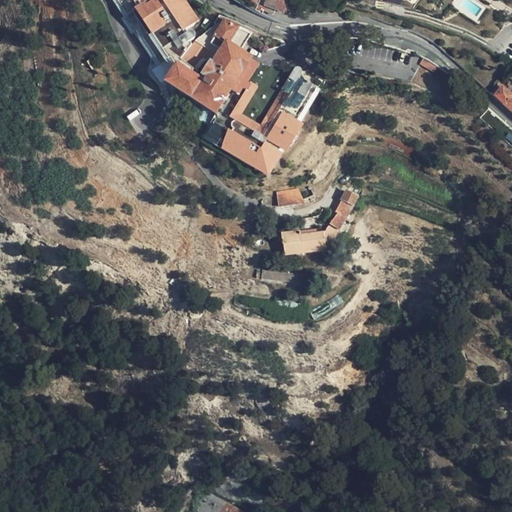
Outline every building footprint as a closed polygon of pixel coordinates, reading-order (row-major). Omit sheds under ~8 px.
[(111,0),(106,0),(147,56),(147,57),(148,59),(149,60),(149,62),(148,63),(148,65),(148,66),(147,68),(147,70),(147,73),(148,75),(148,76),(149,78),(150,79),(151,80),(152,82),(156,86),(157,87),(158,88),(160,91),(163,95),(164,98),(165,101),(166,104),(167,107),(167,109),(172,107),(181,91),(169,84),(176,71),(169,61),(159,68),(141,42),(133,17),(135,16),(133,12),(124,18),(111,0)] [(111,0),(124,18),(133,12),(135,16),(133,17),(141,42),(159,68),(169,61),(176,71),(178,67),(193,45),(186,34),(197,26),(178,0),(111,0)] [(276,8),(278,0),(264,0),(263,3),(276,8)] [(288,0),(278,0),(276,8),(284,11),(286,6),(288,0)] [(213,25),(194,44),(211,54),(219,59),(205,83),(195,78),(178,67),(176,71),(169,84),(181,91),(218,114),(232,90),(238,93),(241,87),(245,89),(248,83),(245,81),(256,62),(235,49),(228,45),(235,33),(239,27),(222,20),(213,25)] [(242,36),(235,33),(228,45),(235,49),(238,44),(240,40),(242,36)] [(211,54),(194,44),(193,45),(178,67),(195,78),(211,54)] [(304,81),(300,74),(301,74),(301,73),(302,72),(302,70),(302,68),(301,66),(300,66),(299,65),(296,65),(294,66),(293,67),(293,69),(281,87),(293,94),(267,137),(240,121),(238,120),(237,120),(234,122),(233,124),(233,126),(234,128),(236,130),(225,147),(251,163),(266,172),(317,88),(304,81)] [(431,86),(434,81),(425,74),(421,80),(431,86)] [(501,90),(505,93),(509,88),(503,83),(499,87),(501,90)] [(320,90),(317,88),(266,172),(269,173),(320,90)] [(501,90),(495,97),(511,112),(511,93),(510,97),(505,93),(501,90)] [(237,120),(238,120),(221,115),(206,140),(249,166),(251,163),(225,147),(236,130),(234,128),(233,126),(233,124),(234,122),(237,120)] [(299,191),(298,188),(276,191),(278,205),(304,202),(303,200),(299,191)] [(337,214),(329,225),(338,230),(347,219),(356,197),(345,191),(334,212),(337,214)] [(322,234),(325,245),(338,230),(329,225),(322,234)] [(299,240),(316,236),(314,230),(298,235),(299,240)] [(327,251),(325,245),(322,234),(316,236),(299,240),(298,235),(283,239),(285,248),(282,249),(282,252),(284,252),(286,259),(302,255),(303,258),(327,251)] [(302,255),(286,259),(287,264),(304,260),(303,258),(302,255)] [(294,283),(295,273),(262,270),(261,280),(294,283)] [(204,482),(199,496),(226,511),(256,511),(210,484),(204,482)]
